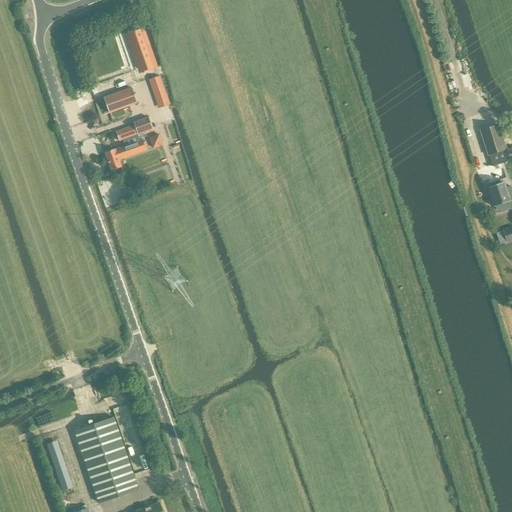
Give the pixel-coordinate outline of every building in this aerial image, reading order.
[(132,37),(129,37),(132,45),(135,44),(139,57),(136,58),(142,73),(153,68),(141,33),(132,37)] [(170,104),(160,76),(149,80),(159,108),(170,104)] [(137,103),(131,88),(103,98),(109,113),(137,103)] [(152,129),(148,117),(134,122),(138,134),(152,129)] [(112,151),(106,153),(112,168),(113,171),(121,168),(119,160),(146,151),(145,147),(147,146),(146,142),(143,143),(142,140),(139,141),(134,125),(116,132),(119,141),(123,140),(125,146),(112,151)] [(492,167),(508,162),(497,125),(480,131),(492,167)] [(148,139),(149,142),(152,149),(160,146),(162,145),(158,135),(148,139)] [(503,184),(489,188),(495,206),(501,204),(504,212),(511,208),(511,189),(511,186),(505,189),(503,184)] [(511,241),(511,227),(502,230),(506,243),(511,241)] [(99,503),(138,490),(113,418),(75,431),(99,503)]
